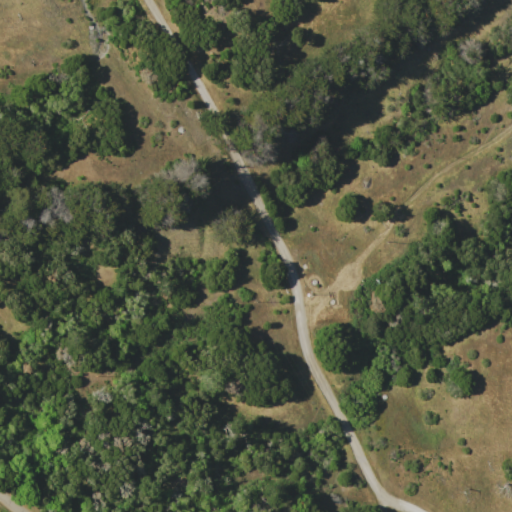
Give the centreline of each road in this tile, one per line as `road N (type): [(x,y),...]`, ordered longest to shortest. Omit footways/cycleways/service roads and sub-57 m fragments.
road 1 (track): [(382,511),(364,454),(308,364),(294,279),(203,79),(155,0)]
road 2 (track): [(300,315),(430,176),(511,121)]
